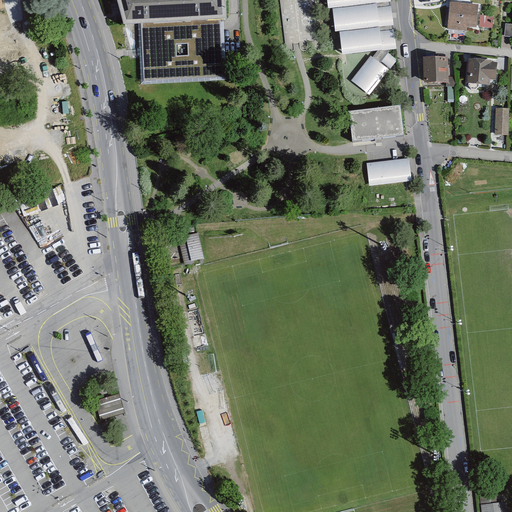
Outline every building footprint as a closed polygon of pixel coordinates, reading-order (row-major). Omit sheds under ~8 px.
[(142,25),(222,22),(226,21),(225,0),(119,0),(127,26),(142,25)] [(350,56),(379,53),(374,58),(372,57),(352,81),(370,96),(378,87),(392,69),(394,67),(398,62),(389,55),(392,52),(397,51),(390,0),(336,0),(337,10),(340,10),(343,34),(347,33),(350,56)] [(478,30),(480,6),(453,3),(451,27),(478,30)] [(494,19),(482,17),(481,28),(492,29),(494,19)] [(222,22),(142,25),(144,52),(145,84),(227,79),(222,22)] [(449,60),(426,60),(426,86),(449,86),(449,60)] [(494,65),(494,62),(470,60),(468,84),(492,86),(493,82),(499,82),(501,66),(494,65)] [(401,107),(349,113),(353,143),(366,141),(402,137),(404,136),(401,107)] [(510,111),(497,110),(497,136),(510,136),(510,111)] [(370,165),(368,165),(371,188),(413,183),(411,160),(406,161),(370,165)] [(189,235),(179,237),(186,265),(206,260),(200,235),(190,238),(189,235)] [(127,415),(121,395),(96,402),(102,422),(127,415)] [(511,511),(509,496),(481,500),(482,511),(511,511)]
